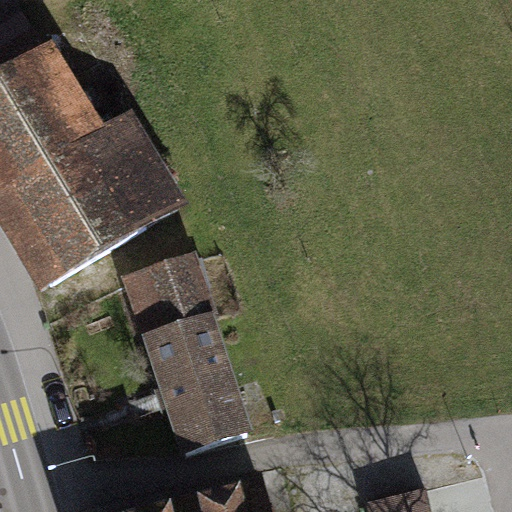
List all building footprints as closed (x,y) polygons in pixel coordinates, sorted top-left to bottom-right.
[(19,0),(15,0),(0,9),(0,74),(48,46),(19,0)] [(0,74),(0,213),(46,288),(190,201),(133,108),(109,123),(58,40),(48,46),(0,74)] [(192,259),(127,282),(188,455),(253,432),(192,259)] [(268,511),(258,475),(125,511),(268,511)] [(427,511),(422,491),(365,504),(366,511),(427,511)]
